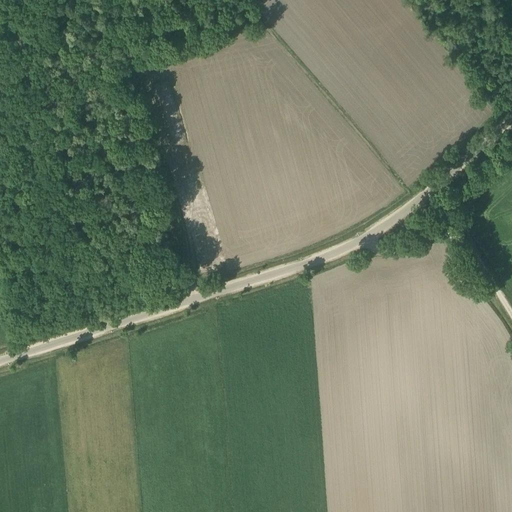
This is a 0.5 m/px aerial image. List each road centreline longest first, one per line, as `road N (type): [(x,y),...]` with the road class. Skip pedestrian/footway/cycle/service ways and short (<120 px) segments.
road 1 (unclassified): [(0,360),(367,237),(511,126)]
road 2 (track): [(367,237),(372,249),(396,251),(454,235),(511,314)]
